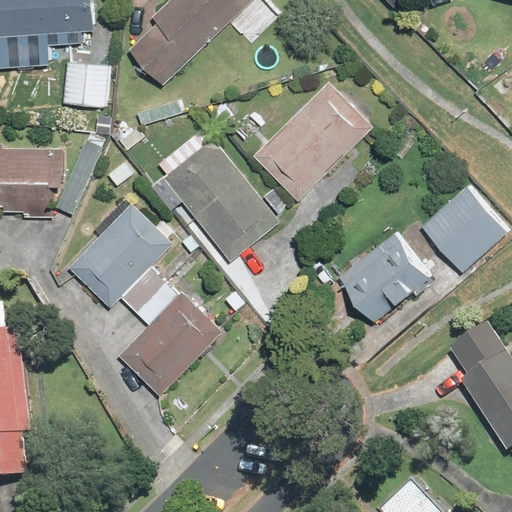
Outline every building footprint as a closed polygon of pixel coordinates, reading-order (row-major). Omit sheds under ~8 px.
[(106,0),(0,0),(0,34),(108,31),(106,0)] [(174,0),(129,41),(166,81),(256,0),(174,0)] [(71,56),(68,107),(111,109),(114,58),(71,56)] [(335,75),(261,152),(309,198),(383,121),(335,75)] [(190,101),(141,111),(144,124),(193,113),(190,101)] [(129,115),(105,113),(104,136),(127,137),(129,115)] [(211,121),(160,161),(234,253),(284,214),(211,121)] [(0,250),(14,251),(15,213),(66,214),(67,146),(0,144),(0,250)] [(467,187),(422,227),(462,272),(507,232),(467,187)] [(189,242),(140,195),(73,265),(119,309),(129,300),(152,322),(124,352),(167,393),(234,323),(170,262),(189,242)] [(394,234),(339,277),(374,321),(429,278),(394,234)] [(511,357),(488,321),(449,347),(467,374),(460,379),(506,449),(511,445),(511,357)] [(33,327),(0,329),(0,474),(46,470),(33,327)] [(451,511),(422,480),(390,509),(392,511),(451,511)]
